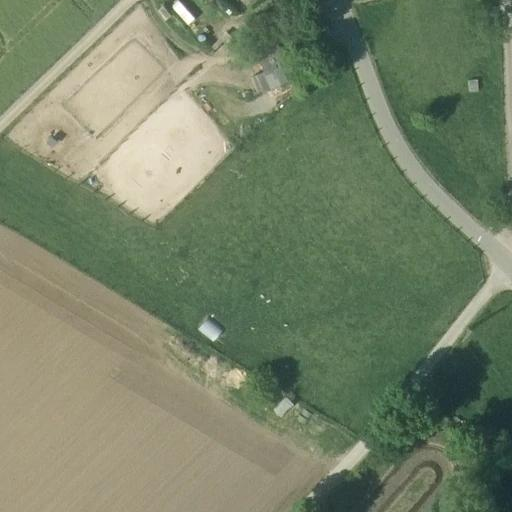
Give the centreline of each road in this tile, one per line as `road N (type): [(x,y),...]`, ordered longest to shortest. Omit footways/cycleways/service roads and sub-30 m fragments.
road 1 (residential): [(510,264),(424,188),(385,132),(338,0)]
road 2 (residential): [(303,511),(510,264)]
road 3 (track): [(137,0),(0,137)]
